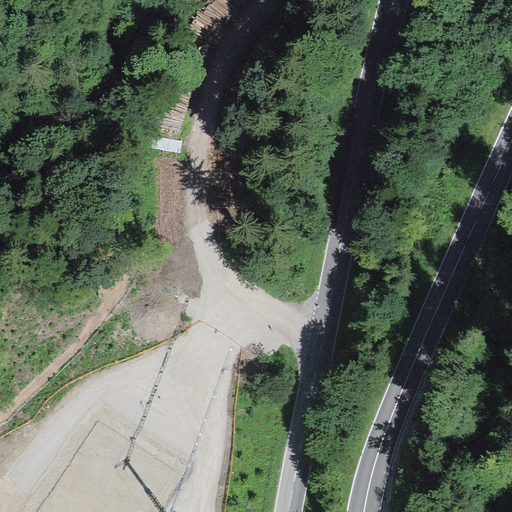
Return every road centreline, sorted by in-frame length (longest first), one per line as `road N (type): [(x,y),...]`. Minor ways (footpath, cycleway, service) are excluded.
road 1 (tertiary): [(394,0),(288,511)]
road 2 (tertiary): [(363,511),(408,372),(511,123)]
road 3 (track): [(252,0),(213,94),(191,179),(193,212),(213,264),(240,293),(266,310),(326,326)]
